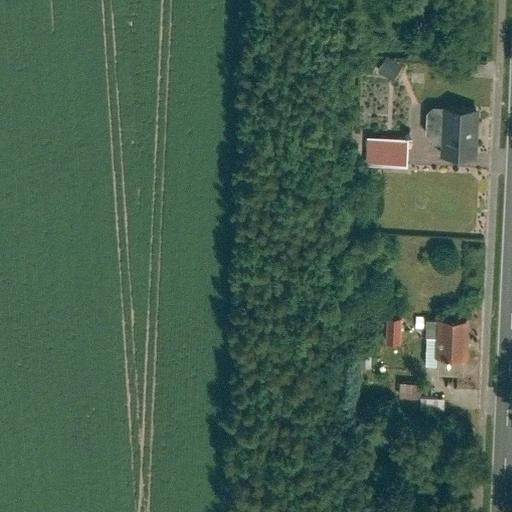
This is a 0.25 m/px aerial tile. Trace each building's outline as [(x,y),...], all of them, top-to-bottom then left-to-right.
[(388,54),(379,70),(395,79),(404,63),(388,54)] [(449,152),(485,153),(487,105),(437,103),(435,139),(449,140),(449,152)] [(414,134),(373,134),(373,161),(414,161),(414,134)] [(409,340),(409,315),(394,315),(394,340),(409,340)] [(444,315),(444,318),(434,318),(433,371),(443,371),(472,371),(472,354),(475,354),(476,316),(444,315)] [(402,383),(402,398),(422,399),(422,383),(402,383)]
